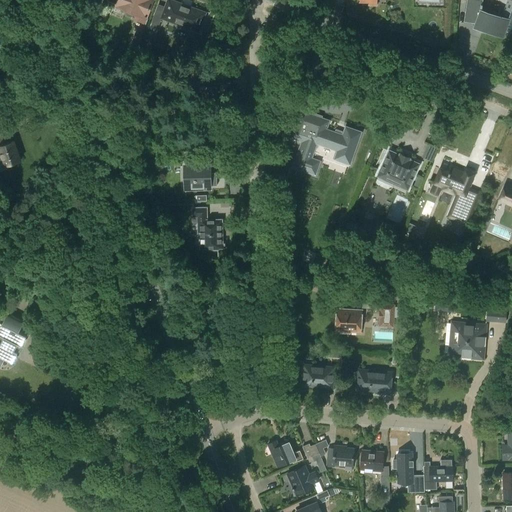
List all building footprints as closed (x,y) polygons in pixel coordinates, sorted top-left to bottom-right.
[(119,0),(117,6),(127,9),(127,12),(129,15),(144,21),(146,17),(147,15),(146,15),(152,0),(119,0)] [(200,11),(170,0),(168,0),(162,17),(192,28),(194,23),(199,24),(200,11)] [(504,39),(511,20),(483,10),(484,5),(482,5),(481,10),(480,13),(482,1),(478,0),(468,0),(465,22),(476,23),(474,29),(504,39)] [(162,19),(154,16),(150,27),(158,29),(162,19)] [(217,105),(217,86),(199,86),(199,105),(217,105)] [(303,100),(290,96),(287,103),(301,108),(303,100)] [(299,111),(290,137),(302,142),(293,167),(315,175),(320,161),(311,158),(317,143),(337,150),(334,159),(350,164),(361,133),(346,128),(343,136),(326,130),(329,121),(299,111)] [(0,170),(7,168),(6,165),(20,160),(12,138),(2,142),(0,135),(0,170)] [(422,157),(432,161),(438,147),(429,143),(422,157)] [(393,182),(405,187),(407,183),(409,183),(418,164),(407,158),(409,158),(409,157),(399,153),(400,154),(400,155),(389,150),(380,170),(395,177),(393,182)] [(489,177),(503,183),(510,168),(496,161),(489,177)] [(217,176),(210,176),(209,165),(184,165),(185,186),(187,185),(188,190),(210,189),(210,185),(217,185),(217,176)] [(456,195),(446,219),(464,226),(477,196),(465,191),(472,176),(463,173),(462,175),(449,170),(447,175),(438,171),(432,186),(441,189),(440,192),(453,197),(454,195),(456,195)] [(511,189),(504,186),(499,199),(507,202),(507,203),(505,208),(511,210),(511,236),(509,243),(511,243),(511,189)] [(432,188),(429,195),(435,198),(438,190),(432,188)] [(207,221),(206,207),(192,208),(193,217),(195,216),(195,222),(203,221),(203,237),(201,237),(201,247),(209,247),(209,249),(218,249),(218,246),(221,246),(221,220),(207,221)] [(338,296),(338,288),(322,287),(322,295),(338,296)] [(380,304),(379,326),(393,327),(393,317),(405,318),(406,307),(394,307),(394,304),(380,304)] [(362,310),(337,308),(335,330),(360,332),(362,310)] [(506,311),(487,309),(486,321),(505,322),(506,311)] [(24,321),(7,312),(1,323),(0,322),(0,367),(5,359),(12,363),(17,353),(13,351),(17,344),(21,346),(26,336),(19,332),(24,321)] [(485,325),(451,322),(448,356),(482,359),(485,325)] [(333,367),(304,365),(303,378),(302,378),(301,385),(313,386),(313,384),(319,385),(318,386),(332,387),(333,367)] [(391,372),(361,369),(360,381),(357,381),(356,389),(389,392),(391,372)] [(511,431),(507,431),(507,448),(502,448),(502,459),(507,459),(508,459),(511,459),(511,431)] [(315,443),(319,453),(320,455),(326,453),(323,447),(329,445),(326,439),(315,443)] [(278,446),(276,440),(268,444),(278,466),(292,460),(293,462),(303,458),(300,450),(293,452),(289,442),(278,446)] [(319,453),(315,443),(310,445),(309,443),(303,446),(308,458),(312,456),(319,453)] [(341,446),(333,445),(333,448),(328,448),(326,465),(334,466),(334,463),(352,464),(353,448),(341,447),(341,446)] [(361,450),(360,469),(364,470),(364,473),(372,473),(372,470),(382,471),(383,453),(369,452),(369,450),(361,450)] [(398,459),(394,459),(394,467),(398,467),(398,481),(408,481),(408,491),(424,491),(424,489),(423,473),(412,473),(411,452),(408,452),(408,450),(401,450),(401,453),(398,453),(398,459)] [(319,453),(312,456),(314,461),(316,460),(321,472),(326,469),(320,455),(319,453)] [(424,465),(423,465),(423,473),(424,489),(437,489),(437,481),(452,480),(451,466),(450,466),(450,460),(440,460),(440,459),(439,459),(439,467),(429,467),(429,461),(424,461),(424,465)] [(308,474),(305,466),(288,473),(296,495),(314,487),(312,483),(318,480),(314,472),(308,474)] [(511,472),(502,473),(503,499),(511,498),(511,472)] [(389,495),(388,475),(381,475),(381,495),(389,495)] [(327,490),(316,495),(318,500),(329,495),(327,490)] [(452,511),(452,501),(453,501),(453,496),(438,497),(439,502),(438,502),(438,507),(433,507),(433,511),(452,511)] [(320,511),(316,502),(296,511),(297,511),(320,511)]
